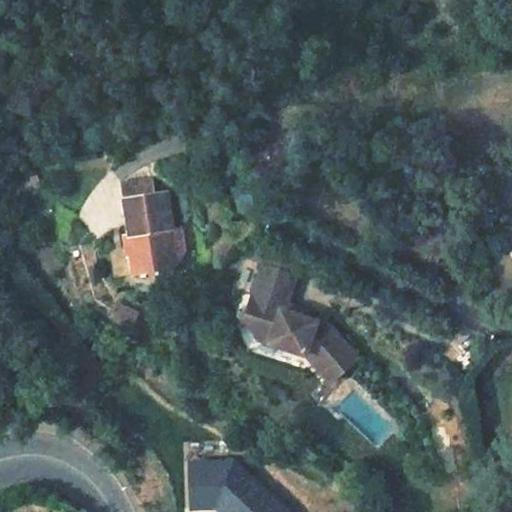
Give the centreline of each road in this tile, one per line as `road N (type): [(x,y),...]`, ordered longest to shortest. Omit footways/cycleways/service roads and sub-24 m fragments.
road 1 (residential): [(511,324),(494,325),(416,287),(280,202),(221,151)]
road 2 (secondary): [(0,461),(36,455),(68,465),(110,511)]
